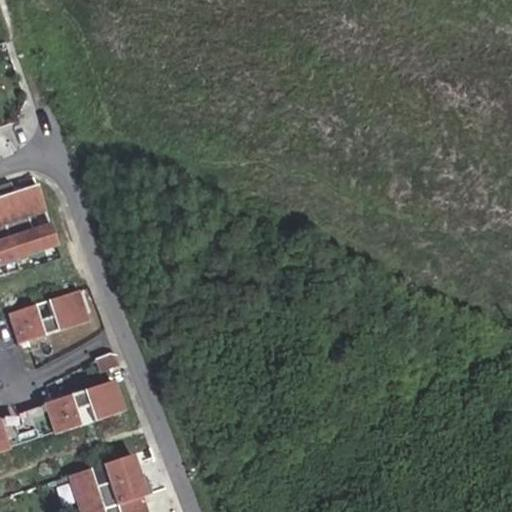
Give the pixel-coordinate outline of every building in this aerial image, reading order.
[(0,265),(57,247),(50,223),(33,229),(29,217),(46,211),(37,185),(12,194),(9,184),(0,186),(0,265)] [(16,358),(87,335),(76,303),(45,313),(51,330),(37,334),(31,318),(5,326),(16,358)] [(89,362),(94,376),(114,368),(111,358),(104,357),(89,362)] [(73,431),(67,415),(82,410),(87,427),(118,417),(107,385),(36,408),(37,412),(46,439),(47,440),(73,431)] [(37,412),(0,423),(0,445),(3,453),(46,439),(37,412)] [(145,511),(139,496),(149,492),(143,476),(137,478),(129,454),(97,465),(103,482),(91,486),(86,469),(62,477),(73,511),(145,511)]
